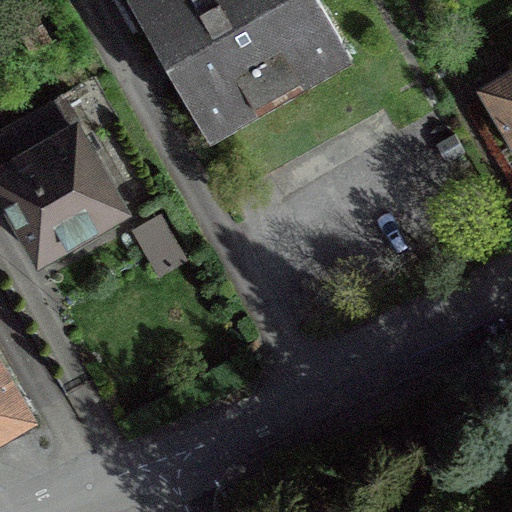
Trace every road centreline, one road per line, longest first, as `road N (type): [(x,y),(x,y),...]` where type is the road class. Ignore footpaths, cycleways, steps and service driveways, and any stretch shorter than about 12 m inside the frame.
road 1 (unknown): [(302,405),(92,0)]
road 2 (residential): [(511,309),(159,470)]
